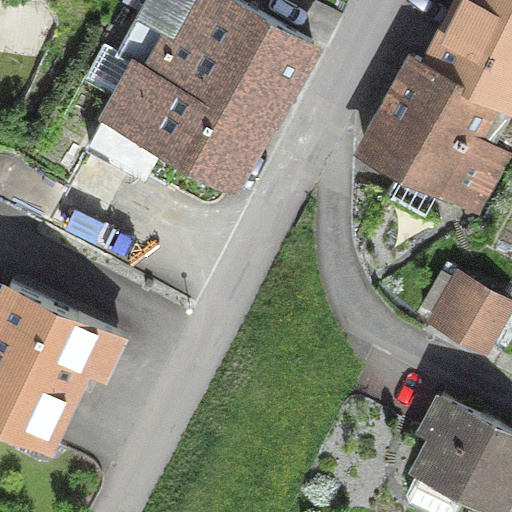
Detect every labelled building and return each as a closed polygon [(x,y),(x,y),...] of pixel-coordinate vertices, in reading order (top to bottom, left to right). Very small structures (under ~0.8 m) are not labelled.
[(146,135),(229,182),(308,42),(233,0),(142,0),(114,52),(131,62),(91,133),(133,156),(146,135)] [(511,0),(455,0),(421,62),(488,99),(509,109),(511,102),(511,0)] [(468,136),(488,99),(421,62),(412,58),(366,140),(443,182),(437,193),(471,212),(503,154),(468,136)] [(78,361),(96,370),(113,333),(7,282),(0,297),(0,420),(40,440),(78,361)] [(436,319),(481,343),(501,306),(457,282),(436,319)] [(493,510),(511,472),(511,432),(439,395),(421,430),(434,436),(404,494),(407,500),(429,511),(451,511),(461,494),(493,510)]
